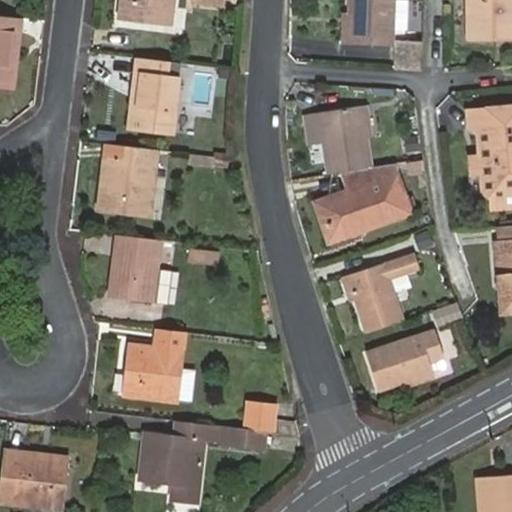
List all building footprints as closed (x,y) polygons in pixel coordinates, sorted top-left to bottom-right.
[(171,0),(119,0),(118,18),(169,24),(171,0)] [(224,9),(225,0),(190,0),(190,5),(224,9)] [(391,46),(392,0),(350,0),(351,14),(350,44),(391,46)] [(394,0),(392,30),(404,30),(406,0),(394,0)] [(511,0),(472,0),(474,39),(511,38),(511,0)] [(350,44),(351,14),(343,15),(342,44),(350,44)] [(0,84),(13,85),(20,20),(0,17),(0,84)] [(419,71),(421,40),(393,38),(390,69),(419,71)] [(167,63),(137,59),(133,91),(139,92),(135,127),(171,131),(177,77),(165,76),(167,63)] [(129,126),(135,127),(139,92),(133,91),(129,126)] [(320,146),(325,176),(340,174),(370,169),(359,107),(302,116),(307,148),(320,146)] [(480,127),(482,157),(484,172),(486,195),(492,200),(507,199),(511,192),(511,108),(495,109),(496,125),(480,127)] [(471,127),(480,127),(496,125),(495,109),(470,112),(471,127)] [(158,151),(108,145),(101,209),(151,215),(158,151)] [(484,172),(482,157),(474,158),(474,173),(484,172)] [(408,215),(391,166),(370,169),(340,174),(348,195),(316,206),(322,224),(327,222),(332,237),(365,226),(367,230),(408,215)] [(511,207),(511,192),(507,199),(492,200),(493,209),(511,207)] [(327,222),(322,224),(328,245),(367,230),(365,226),(332,237),(327,222)] [(511,226),(502,228),(503,244),(498,244),(501,278),(511,277),(511,293),(511,226)] [(162,240),(118,235),(111,295),(155,300),(158,267),(162,240)] [(217,265),(218,249),(187,247),(185,262),(217,265)] [(345,278),(364,336),(403,323),(390,281),(418,270),(413,254),(345,278)] [(175,269),(158,267),(155,300),(170,302),(175,269)] [(511,293),(511,277),(501,278),(504,312),(511,311),(511,293)] [(457,304),(434,312),(439,326),(462,318),(457,304)] [(185,332),(157,330),(155,348),(130,345),(124,394),(177,400),(185,332)] [(406,382),(431,373),(428,364),(443,359),(435,335),(366,356),(378,391),(406,382)] [(179,400),(191,401),(194,370),(182,369),(179,400)] [(433,380),(431,373),(406,382),(408,388),(433,380)] [(268,431),(266,404),(246,401),(243,429),(268,431)] [(275,404),(266,404),(268,431),(272,432),(275,404)] [(183,421),(173,420),(170,435),(180,436),(183,421)] [(180,436),(170,435),(144,432),(138,476),(197,484),(203,439),(217,441),(220,425),(183,421),(180,436)] [(68,460),(4,452),(0,483),(0,503),(61,510),(68,460)] [(511,511),(511,474),(479,477),(481,511),(511,511)]
